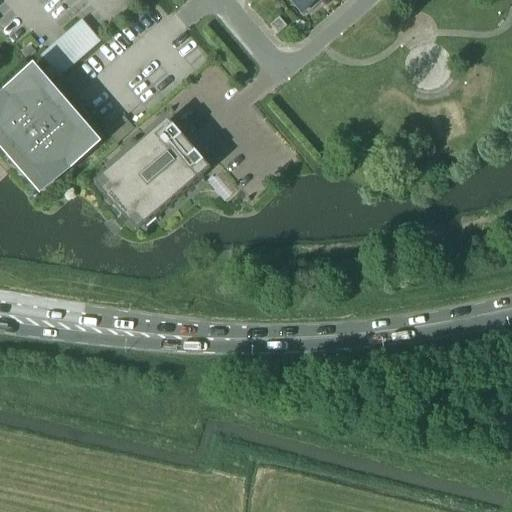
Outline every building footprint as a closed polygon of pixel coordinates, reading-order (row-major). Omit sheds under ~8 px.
[(289,0),(305,17),(309,14),(310,16),(318,10),(316,8),(325,0),(289,0)] [(280,38),(289,30),(281,21),(272,29),(280,38)] [(101,46),(97,40),(83,25),(42,60),(60,82),(101,46)] [(23,57),(28,64),(34,59),(37,56),(31,49),(28,52),(23,57)] [(0,143),(9,153),(13,149),(24,161),(19,165),(44,194),(57,183),(54,180),(80,157),(83,160),(96,149),(71,121),(66,125),(55,112),(60,108),(35,79),(22,90),(24,92),(0,112),(0,143)] [(135,133),(133,131),(125,122),(109,137),(119,148),(135,133)] [(124,208),(192,150),(176,132),(169,138),(163,132),(114,173),(113,172),(104,180),(105,181),(104,183),(107,186),(106,187),(114,197),(115,196),(121,203),(120,204),(124,208)] [(192,150),(124,208),(128,213),(129,212),(135,219),(134,220),(142,230),(143,229),(146,232),(148,231),(149,232),(158,224),(157,223),(206,181),(200,174),(207,168),(192,150)]
